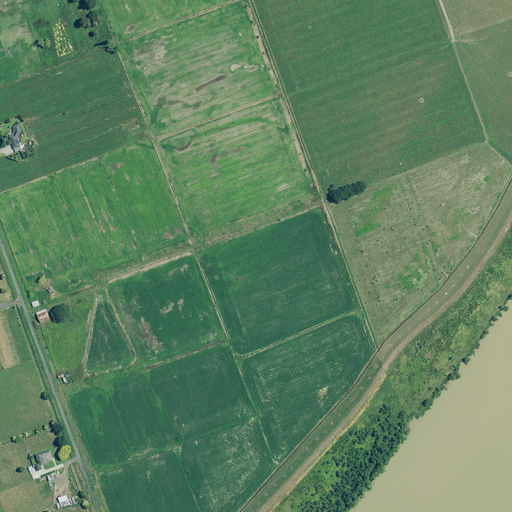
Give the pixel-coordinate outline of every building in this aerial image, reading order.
[(22,39),(9,43),(7,46),(10,48),(23,44),(22,39)] [(15,152),(20,150),(19,148),(21,147),(18,139),(19,137),(22,136),(21,133),(22,130),(19,124),(13,126),(14,130),(13,134),(9,136),(14,149),(15,152)] [(50,293),(49,290),(44,292),(43,290),(35,293),(38,299),(41,298),(41,299),(45,297),(45,295),(50,293)] [(50,319),(46,309),(36,313),(40,321),(42,320),(43,322),(50,319)] [(57,375),(59,378),(62,377),(64,383),(68,382),(67,378),(76,375),(74,370),(65,373),(65,372),(57,375)] [(53,461),(50,451),(39,455),(42,464),(53,461)] [(70,504),(67,495),(58,498),(61,507),(70,504)]
